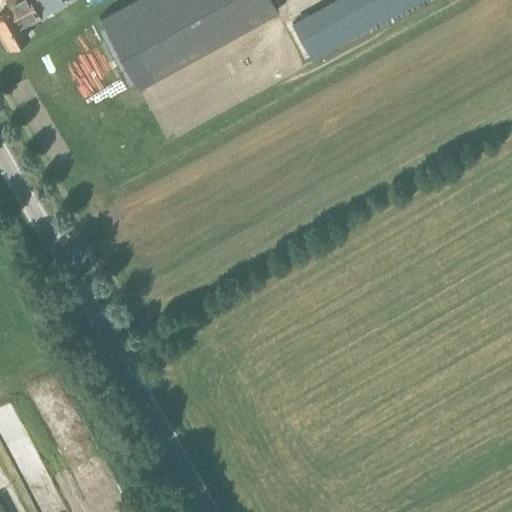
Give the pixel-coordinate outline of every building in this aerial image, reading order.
[(23,27),(40,18),(35,9),(51,0),(7,0),(12,9),(0,15),(0,29),(9,46),(28,35),(23,27)] [(271,0),(125,0),(99,14),(138,85),(277,10),(271,0)] [(54,407),(43,412),(56,439),(79,429),(64,395),(51,401),(54,407)] [(38,478),(22,486),(34,508),(49,500),(38,478)] [(59,511),(54,500),(36,509),(37,511),(59,511)]
